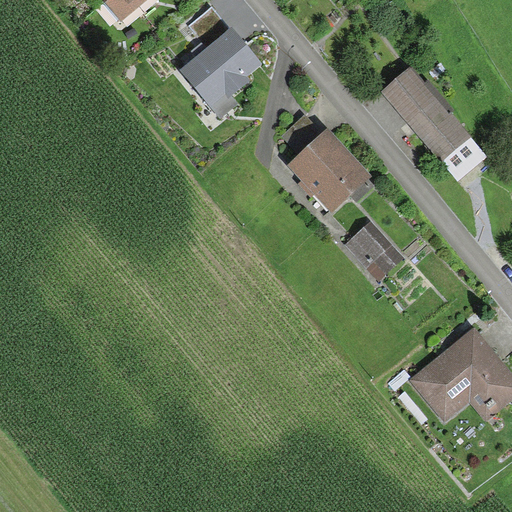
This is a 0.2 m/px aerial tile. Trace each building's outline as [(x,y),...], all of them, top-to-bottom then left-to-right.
[(141,0),(108,0),(122,16),(141,0)] [(260,66),(230,32),(184,70),(222,115),(235,103),(227,94),(260,66)] [(464,135),(408,66),(379,90),(427,149),(437,141),(445,151),(464,135)] [(366,175),(325,126),(317,132),(304,117),(281,135),(295,152),(286,159),(326,208),(366,175)] [(399,257),(369,222),(346,242),(376,276),(399,257)] [(511,389),(511,375),(472,328),(409,381),(440,418),(467,396),(482,414),(511,389)]
